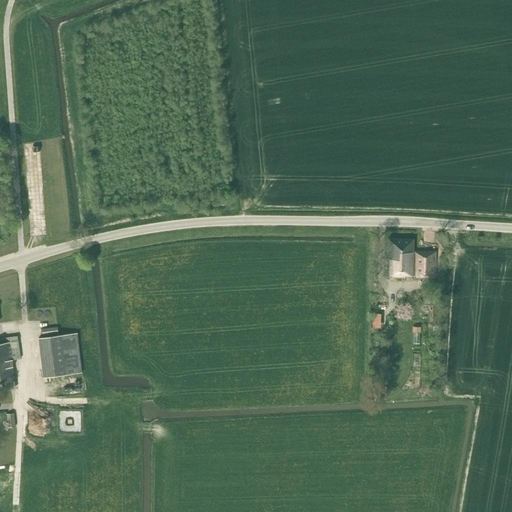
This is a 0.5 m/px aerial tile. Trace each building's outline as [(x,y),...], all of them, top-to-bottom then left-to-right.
[(385,259),(384,277),(404,278),(404,276),(427,276),(427,289),(434,289),(435,252),(413,252),(413,240),(388,239),(388,249),(387,249),(387,259),(385,259)] [(58,335),(57,327),(41,329),(42,337),(58,335)] [(43,377),(82,373),(77,333),(38,337),(43,377)] [(0,382),(2,383),(3,390),(15,388),(12,360),(20,359),(17,336),(0,338),(0,382)] [(6,414),(8,428),(15,427),(13,413),(6,414)]
